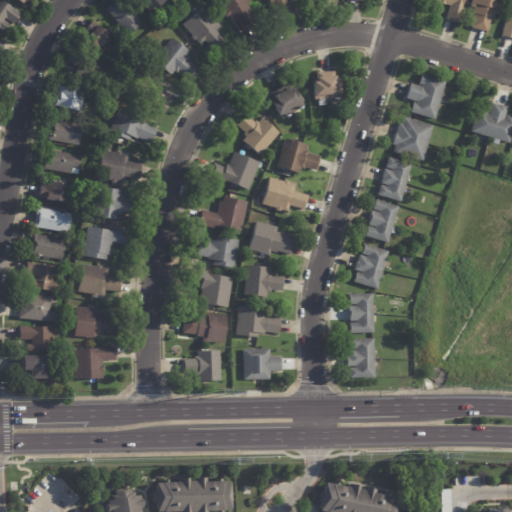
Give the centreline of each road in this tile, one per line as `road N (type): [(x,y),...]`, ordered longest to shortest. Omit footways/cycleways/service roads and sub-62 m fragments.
road 1 (residential): [(511,74),(358,32),(303,40),(232,76),(199,113),(167,192),(146,326),(147,410)]
road 2 (residential): [(399,0),(319,264),(311,407)]
road 3 (tertiary): [(64,0),(26,67),(0,222)]
road 4 (primary): [(311,407),(83,410)]
road 5 (primary): [(309,437),(511,436)]
road 6 (primary): [(0,438),(186,438)]
road 7 (primary): [(186,438),(309,437)]
